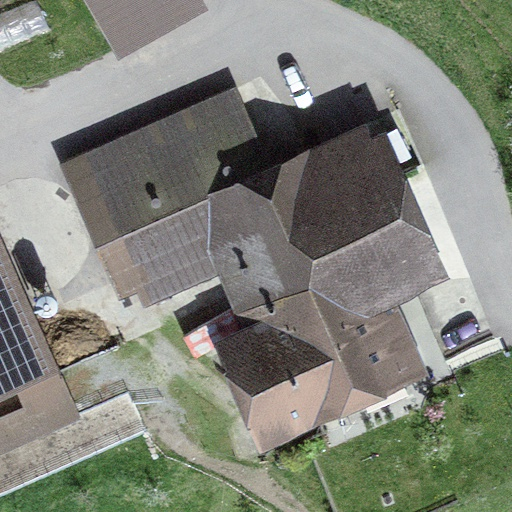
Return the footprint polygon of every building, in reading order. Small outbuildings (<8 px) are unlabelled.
[(199,0),(91,0),(123,53),(203,5),(199,0)] [(234,90),(67,162),(132,310),(252,258),(281,326),(236,346),(276,439),(320,421),(326,434),(417,395),(374,296),(432,271),(367,122),(267,165),(234,90)] [(468,283),(418,286),(447,356),(492,338),(468,283)] [(9,315),(0,293),(0,388),(58,364),(32,305),(9,315)] [(33,408),(0,421),(0,449),(43,432),(33,408)]
